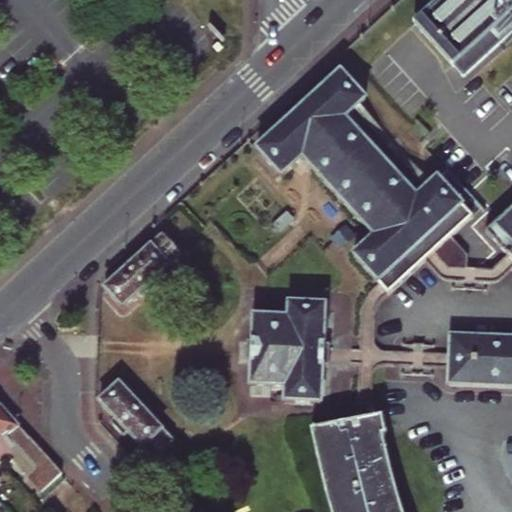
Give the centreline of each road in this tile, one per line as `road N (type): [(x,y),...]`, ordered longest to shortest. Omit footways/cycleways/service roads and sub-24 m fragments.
road 1 (primary): [(323,22),(14,303)]
road 2 (residential): [(14,303),(62,361),(62,400),(76,439),(144,511)]
